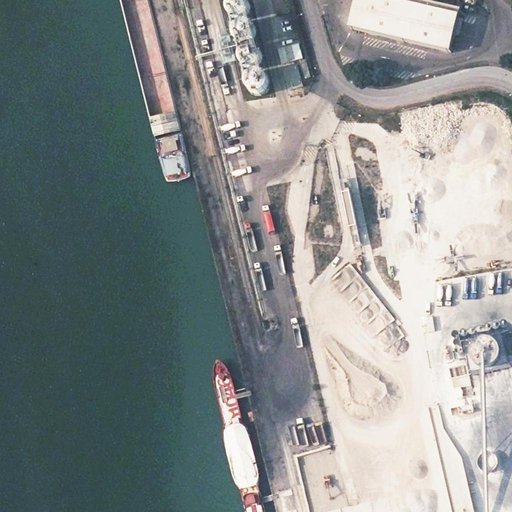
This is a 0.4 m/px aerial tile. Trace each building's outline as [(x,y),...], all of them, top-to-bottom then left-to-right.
[(223,0),(222,2),(222,7),(223,11),(225,15),(227,16),(230,18),(232,18),(235,18),(239,17),(243,14),(245,10),(246,5),(245,1),(243,0),(223,0)] [(457,18),(393,0),(356,0),(349,24),(447,53),(457,18)] [(239,43),(243,43),(244,43),(248,40),(250,36),(251,34),(251,32),(251,29),(251,27),(248,23),(244,20),(240,19),(238,20),(235,20),(233,21),(230,24),(229,26),(228,30),(228,35),(230,39),(232,41),(235,43),(239,43)] [(230,60),(224,35),(212,38),(218,63),(230,60)] [(249,45),(246,45),(245,45),(241,46),(237,48),(235,51),(234,53),(233,56),(233,59),(234,61),(237,65),(238,66),(241,68),(245,69),(248,68),(250,68),(254,65),(256,62),(257,59),(257,57),(257,52),(256,50),(254,48),(251,46),(249,45)] [(288,89),(302,87),(298,66),(284,68),(288,89)] [(255,71),(251,70),(250,70),(246,71),(243,73),(241,75),(240,78),(239,81),(239,83),(240,86),(242,90),(244,92),(246,93),(250,94),(253,94),(256,93),(260,90),(262,86),(263,82),(262,78),(260,74),(258,72),(255,71)] [(435,105),(418,108),(420,122),(438,119),(435,105)] [(494,325),(456,335),(461,355),(475,352),(479,370),(504,364),(494,325)]
